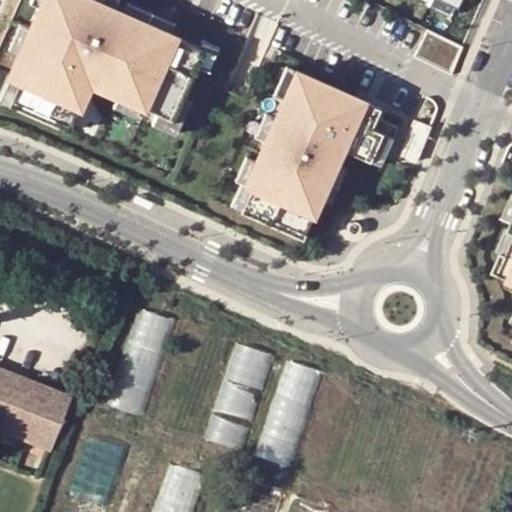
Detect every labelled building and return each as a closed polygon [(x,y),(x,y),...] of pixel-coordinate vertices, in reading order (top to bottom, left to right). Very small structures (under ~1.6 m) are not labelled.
[(114,25),(51,0),(45,0),(37,21),(26,49),(17,72),(8,93),(80,122),(89,99),(117,110),(140,119),(145,121),(174,50),(169,48),(123,29),(114,25)] [(34,0),(28,17),(37,21),(45,0),(34,0)] [(51,0),(114,25),(117,16),(108,12),(113,0),(51,0)] [(456,8),(440,0),(429,0),(428,4),(452,17),(456,8)] [(127,20),(123,29),(169,48),(173,39),(127,20)] [(461,47),(429,31),(416,59),(449,75),(461,47)] [(7,68),(17,72),(26,49),(17,45),(7,68)] [(195,58),(174,50),(145,121),(166,130),(195,58)] [(285,100),(295,77),(288,74),(278,97),(285,100)] [(364,105),(295,77),(285,100),(275,126),(265,149),(257,170),(248,193),(317,221),(325,202),(338,170),(345,151),(364,105)] [(80,122),(8,93),(0,112),(0,116),(10,121),(13,114),(73,138),(80,122)] [(373,109),(364,105),(345,151),(369,161),(378,138),(364,132),(373,109)] [(137,126),(140,119),(117,110),(114,117),(137,126)] [(412,121),(401,156),(420,162),(431,127),(412,121)] [(265,149),(275,126),(268,123),(258,146),(265,149)] [(241,190),(248,193),(257,170),(250,167),(241,190)] [(345,173),(338,170),(325,202),(331,205),(345,173)] [(311,237),(317,221),(248,193),(238,216),(250,221),(253,214),(311,237)] [(135,196),(132,203),(150,211),(153,204),(135,196)] [(357,235),(359,234),(361,232),(362,230),(362,228),(361,226),(360,224),(358,222),(355,222),(353,222),(351,223),(349,224),(348,226),(347,229),(348,231),(349,233),(351,234),(353,235),(355,236),(357,235)] [(511,251),(500,278),(511,283),(511,281),(511,251)] [(140,308),(108,401),(143,413),(174,320),(140,308)] [(237,344),(206,437),(241,448),(272,356),(237,344)] [(288,361),(256,454),(287,465),(319,372),(288,361)] [(0,429),(48,449),(70,397),(0,368),(0,429)] [(176,462),(157,511),(189,511),(204,472),(176,462)] [(244,479),(232,511),(273,511),(281,491),(244,479)] [(327,511),(329,507),(292,494),(286,511),(327,511)]
